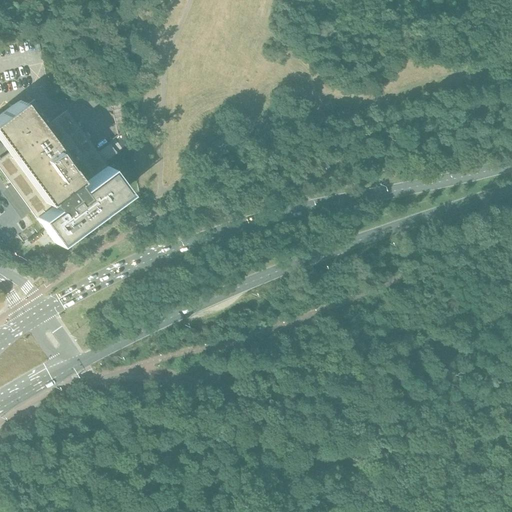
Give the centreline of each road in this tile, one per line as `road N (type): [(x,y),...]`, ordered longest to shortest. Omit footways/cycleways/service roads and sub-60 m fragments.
road 1 (unknown): [(511,420),(355,450),(284,453),(142,410),(110,428),(96,458),(100,472),(161,511)]
road 2 (primary): [(511,164),(283,212),(169,251),(46,314)]
road 3 (primary): [(76,364),(300,262),(511,189)]
